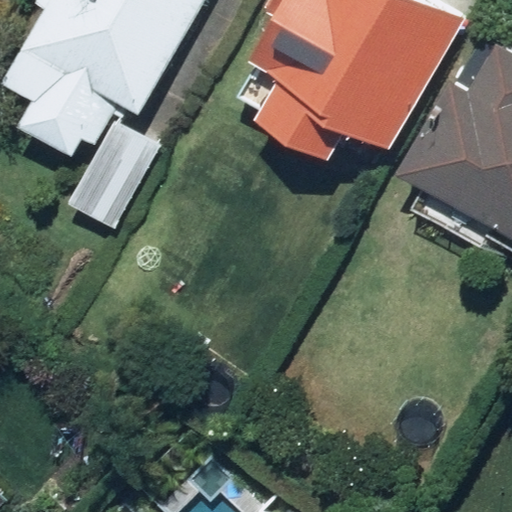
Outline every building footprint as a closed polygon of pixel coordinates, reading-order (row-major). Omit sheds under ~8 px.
[(208,0),(40,0),(49,5),(6,80),(36,97),(20,123),(77,154),(87,136),(100,143),(123,103),(143,113),(208,0)] [(395,148),(469,15),(442,0),(270,0),(266,7),(277,13),(252,58),(280,74),(258,115),(291,142),(327,155),(350,129),(395,148)] [(454,72),(399,169),(511,232),(511,46),(498,38),(473,83),(454,72)] [(120,228),(167,142),(118,117),(71,202),(120,228)] [(0,486),(0,506),(10,498),(0,486)]
